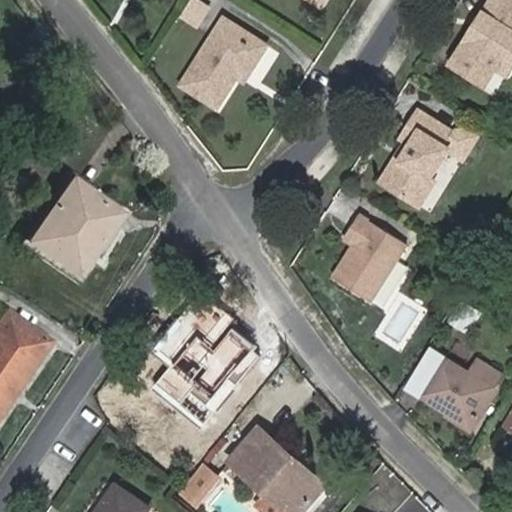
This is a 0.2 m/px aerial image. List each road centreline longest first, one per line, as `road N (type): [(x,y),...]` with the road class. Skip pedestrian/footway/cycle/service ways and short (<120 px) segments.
road 1 (residential): [(220,193),(482,511)]
road 2 (residential): [(3,511),(220,193)]
road 3 (residential): [(418,0),(323,157),(220,193)]
road 4 (residential): [(53,0),(220,193)]
